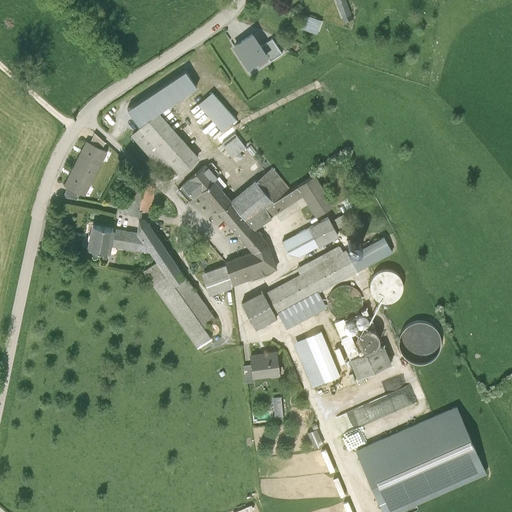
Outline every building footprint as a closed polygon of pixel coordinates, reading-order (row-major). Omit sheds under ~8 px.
[(353,19),(345,0),(337,0),(345,22),(353,19)] [(321,21),(306,16),(302,28),(317,33),(321,21)] [(261,47),(252,34),(234,46),(248,68),(267,56),(261,47)] [(272,40),(261,47),(267,56),(271,61),(281,53),(272,40)] [(194,87),(183,71),(129,109),(139,125),(194,87)] [(212,93),(199,104),(222,130),(235,119),(212,93)] [(198,156),(159,113),(134,136),(173,179),(198,156)] [(95,134),(90,143),(101,149),(105,143),(95,134)] [(244,147),(235,135),(223,144),(232,156),(244,147)] [(90,143),(87,141),(75,164),(95,173),(106,151),(101,149),(90,143)] [(95,173),(75,164),(65,184),(69,187),(80,192),(84,194),(95,173)] [(206,165),(179,189),(190,201),(200,192),(213,181),(217,177),(206,165)] [(273,168),(231,201),(246,219),(291,190),(273,168)] [(303,196),(316,216),(333,205),(315,175),(297,186),(303,196)] [(213,181),(200,192),(218,212),(231,201),(213,181)] [(139,183),(138,210),(153,210),(154,184),(139,183)] [(303,196),(297,186),(291,190),(246,219),(252,226),(254,228),(272,218),(271,216),(303,196)] [(80,192),(69,187),(64,196),(76,199),(80,192)] [(231,201),(218,212),(239,237),(252,226),(246,219),(231,201)] [(343,216),(330,223),(334,230),(347,223),(343,216)] [(137,233),(115,229),(112,246),(152,252),(158,262),(174,285),(185,277),(147,221),(139,218),(137,233)] [(330,223),(327,218),(284,242),(290,252),(299,255),(337,235),(334,230),(330,223)] [(112,246),(115,229),(92,225),(88,248),(111,252),(112,246)] [(254,228),(252,226),(239,237),(253,253),(266,242),(254,228)] [(383,237),(349,256),(357,271),(392,252),(383,237)] [(253,253),(227,262),(228,266),(232,285),(276,269),(266,242),(253,253)] [(275,315),(279,313),(319,292),(357,271),(349,256),(346,251),(342,253),(339,247),(298,268),(301,275),(265,294),(275,315)] [(174,285),(158,262),(145,270),(198,347),(211,337),(203,327),(215,319),(185,277),(174,285)] [(232,285),(228,266),(203,274),(210,295),(233,287),(232,285)] [(393,300),(400,294),(402,285),(400,276),(393,270),(383,269),(375,273),(370,281),(370,290),(375,298),(384,302),(393,300)] [(351,316),(358,310),(360,302),(357,293),(350,287),(341,286),(333,290),(328,297),(328,306),(333,314),(342,318),(351,316)] [(275,315),(265,294),(263,291),(242,302),(255,328),(276,317),(275,315)] [(327,307),(319,292),(279,313),(286,328),(327,307)] [(367,326),(370,324),(371,321),(370,317),(367,315),(364,315),(361,316),(359,319),(359,323),(361,325),(364,327),(367,326)] [(346,319),(336,323),(343,338),(349,336),(344,323),(347,322),(346,319)] [(355,332),(358,330),(359,327),(358,324),(355,322),(352,321),(349,323),(347,325),(347,329),(349,332),(352,333),(355,332)] [(415,362),(422,363),(428,361),(433,358),(438,353),(440,346),(440,340),(438,334),(435,328),(430,324),(424,322),(417,322),(411,323),(406,327),(401,332),(399,338),(399,344),(400,351),(404,356),(409,360),(415,362)] [(375,348),(379,344),(381,339),(379,334),(375,330),(370,330),(365,332),(362,337),(362,342),(365,347),(370,349),(375,348)] [(339,374),(321,331),(307,337),(325,380),(339,374)] [(349,336),(343,338),(359,376),(390,363),(383,346),(361,355),(352,334),(349,336)] [(278,351),(251,355),(254,376),(281,372),(278,351)] [(340,388),(359,380),(357,376),(338,384),(340,388)] [(343,394),(362,385),(360,379),(341,389),(343,394)] [(335,414),(342,431),(370,421),(376,436),(409,424),(402,405),(417,400),(411,385),(335,414)] [(281,397),(273,398),(275,416),(282,416),(281,397)] [(454,406),(357,449),(385,511),(395,511),(484,473),(454,406)] [(323,444),(316,429),(308,433),(315,447),(323,444)]
